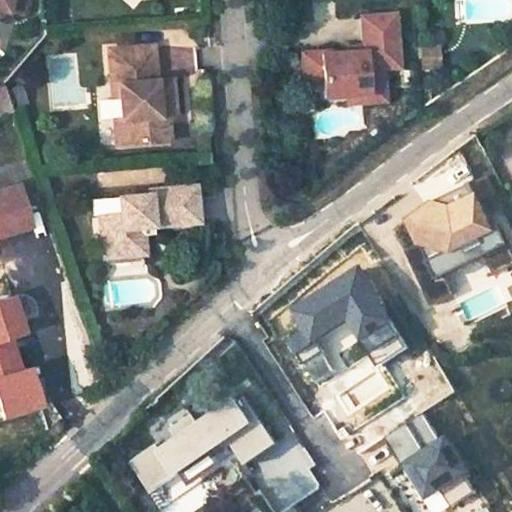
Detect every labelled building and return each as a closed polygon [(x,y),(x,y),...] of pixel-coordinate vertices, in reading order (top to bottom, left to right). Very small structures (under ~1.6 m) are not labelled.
[(0,0),(0,12),(10,15),(13,0),(0,0)] [(361,53),(300,57),(301,88),(318,88),(319,98),(344,96),(364,95),(363,89),(382,88),(381,70),(398,70),(395,16),(360,17),(361,53)] [(120,87),(122,121),(115,122),(116,147),(162,143),(160,118),(175,102),(174,83),(153,85),(152,72),(151,47),(110,51),(113,88),(120,87)] [(437,56),(417,57),(418,77),(438,76),(437,56)] [(3,86),(0,86),(0,115),(11,112),(3,86)] [(113,88),(115,122),(122,121),(120,87),(113,88)] [(344,104),(377,102),(383,102),(382,88),(363,89),(364,95),(344,96),(344,104)] [(171,142),(169,116),(176,110),(175,102),(160,118),(162,143),(171,142)] [(493,186),(484,169),(432,196),(407,218),(418,240),(403,248),(432,303),(455,290),(436,254),(464,240),(474,258),(485,252),(494,270),(511,261),(511,244),(499,220),(493,224),(478,194),(493,186)] [(16,186),(0,190),(0,235),(29,227),(16,186)] [(148,198),(117,200),(118,215),(109,216),(99,228),(100,248),(112,258),(131,257),(143,244),(142,229),(197,225),(195,190),(148,193),(148,198)] [(371,423),(340,386),(283,430),(306,459),(332,438),(339,447),(371,423)] [(173,434),(129,463),(161,511),(181,511),(279,449),(242,392),(196,421),(191,413),(169,427),(173,434)] [(26,446),(19,424),(4,429),(6,435),(11,451),(26,446)] [(0,454),(11,451),(6,435),(0,437),(0,454)]
